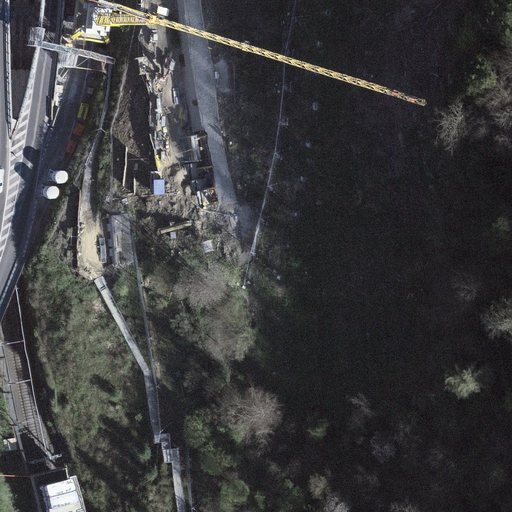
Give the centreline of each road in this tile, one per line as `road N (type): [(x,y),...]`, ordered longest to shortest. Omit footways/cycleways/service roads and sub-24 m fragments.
road 1 (trunk): [(117,0),(135,158),(175,341),(238,511)]
road 2 (primary): [(0,277),(24,209),(51,0)]
road 3 (primary): [(0,114),(0,235)]
